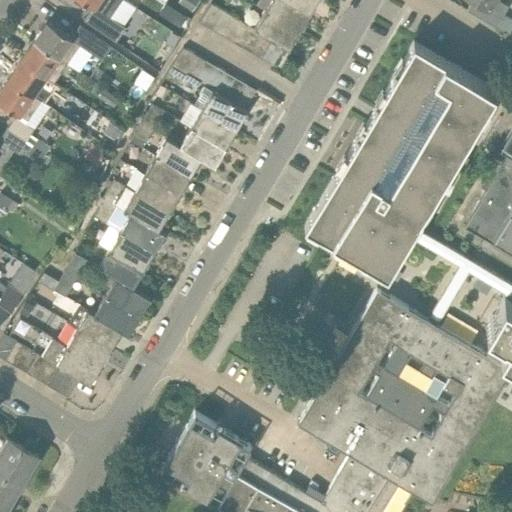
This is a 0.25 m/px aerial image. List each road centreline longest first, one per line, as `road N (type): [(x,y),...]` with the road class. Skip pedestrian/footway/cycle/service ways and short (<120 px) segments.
road 1 (residential): [(101,454),(367,0)]
road 2 (residential): [(101,454),(0,387)]
